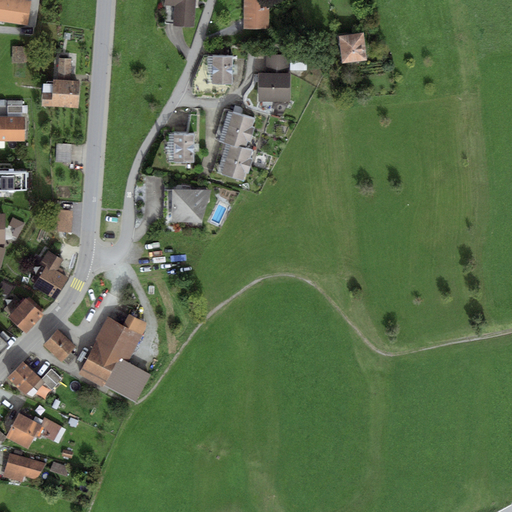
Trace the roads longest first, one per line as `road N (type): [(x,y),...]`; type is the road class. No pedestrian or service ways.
road 1 (track): [(26,347),(112,396),(138,402),(212,311),(267,275),(293,275),(311,286),(381,353),(511,331)]
road 2 (residential): [(87,253),(123,246),(131,175),(184,80),(212,0)]
road 3 (tertiary): [(87,253),(106,0)]
road 4 (tertiary): [(0,373),(68,300),(87,253)]
